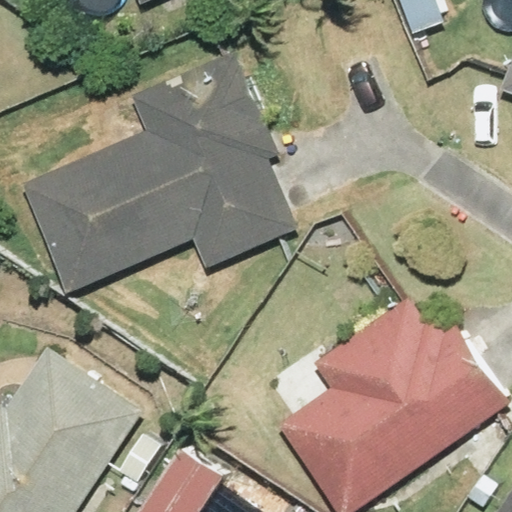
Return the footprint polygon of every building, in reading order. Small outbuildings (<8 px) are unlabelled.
[(158,129),(25,182),(68,286),(197,234),(208,261),(297,226),(269,158),(276,155),(237,58),(144,95),(158,129)] [(410,298),(321,359),(336,380),(280,419),(342,509),(506,398),(450,314),(429,328),(410,298)] [(0,511),(69,511),(138,405),(49,347),(9,409),(0,403),(0,511)] [(245,511),(255,498),(178,446),(138,508),(144,511),(245,511)] [(511,511),(511,497),(500,511),(511,511)]
